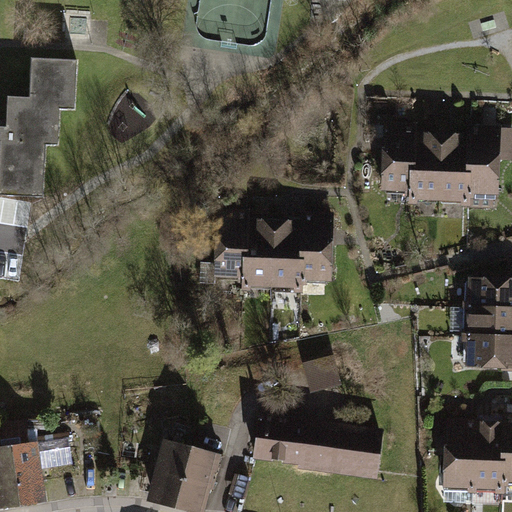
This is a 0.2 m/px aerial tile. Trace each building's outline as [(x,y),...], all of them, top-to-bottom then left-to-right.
[(63,37),(92,37),(92,12),(64,12),(63,37)] [(77,56),(34,54),(32,91),(11,90),(9,122),(0,121),(0,138),(1,139),(0,154),(0,188),(43,191),(46,140),(59,141),(61,103),(74,104),(77,56)] [(416,122),(384,120),(381,190),(413,191),(415,130),(416,122)] [(469,124),(468,132),(466,201),(465,208),(496,209),(496,193),(500,193),(501,158),(511,158),(511,128),(501,128),(501,126),(469,124)] [(442,131),(415,130),(413,191),(413,199),(439,200),(442,131)] [(468,132),(442,131),(439,200),(466,201),(468,132)] [(215,278),(244,279),(245,222),(246,211),(229,211),(217,211),(215,278)] [(303,214),(303,223),(302,282),(332,283),(333,239),(333,214),(303,214)] [(275,222),(245,222),(244,279),(244,291),(273,291),(275,222)] [(288,223),(275,222),(273,291),(301,292),(302,282),(303,223),(288,223)] [(511,281),(468,281),(467,311),(511,312),(511,281)] [(511,340),(511,312),(467,311),(466,339),(511,340)] [(511,370),(511,340),(466,339),(466,369),(511,370)] [(334,357),(303,365),(311,395),(342,386),(334,357)] [(386,430),(262,412),(254,462),(379,481),(386,430)] [(511,415),(503,415),(503,423),(500,485),(511,485),(511,415)] [(38,420),(0,426),(0,511),(52,503),(41,439),(38,420)] [(477,422),(447,420),(444,491),(473,492),(477,422)] [(503,423),(477,422),(473,492),(500,494),(500,485),(503,423)] [(214,453),(170,441),(154,498),(199,510),(214,453)]
